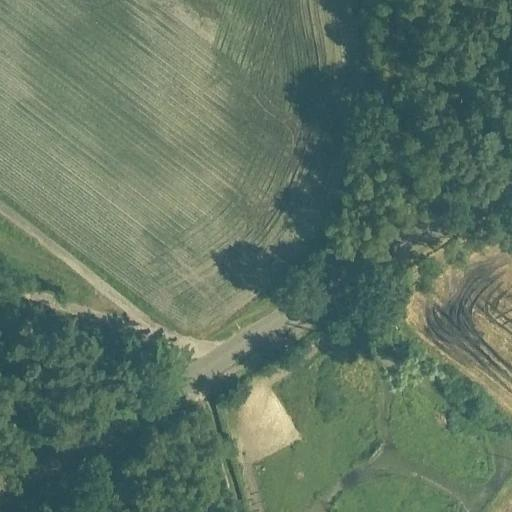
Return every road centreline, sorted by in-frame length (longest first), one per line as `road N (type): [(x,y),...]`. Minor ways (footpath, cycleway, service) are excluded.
road 1 (tertiary): [(511,178),(0,500)]
road 2 (track): [(398,0),(388,145),(359,273)]
road 3 (track): [(205,370),(0,211)]
road 4 (track): [(205,370),(0,288)]
